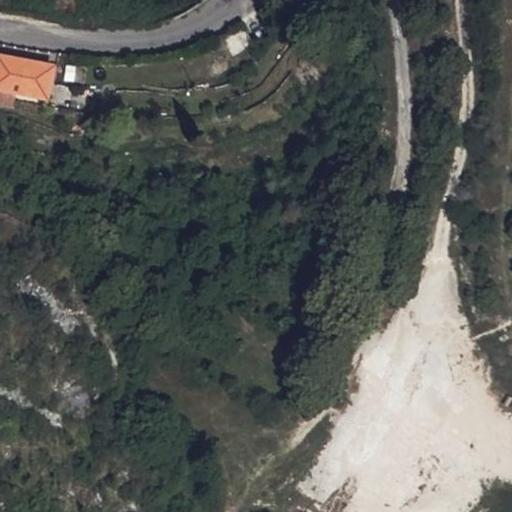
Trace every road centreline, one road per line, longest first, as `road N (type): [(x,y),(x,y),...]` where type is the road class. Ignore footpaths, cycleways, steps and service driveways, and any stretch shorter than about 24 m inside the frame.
road 1 (track): [(457,0),(467,105),(420,363),(382,388)]
road 2 (tertiary): [(0,32),(149,38),(197,28),(236,0)]
road 3 (track): [(382,388),(280,454),(245,511)]
